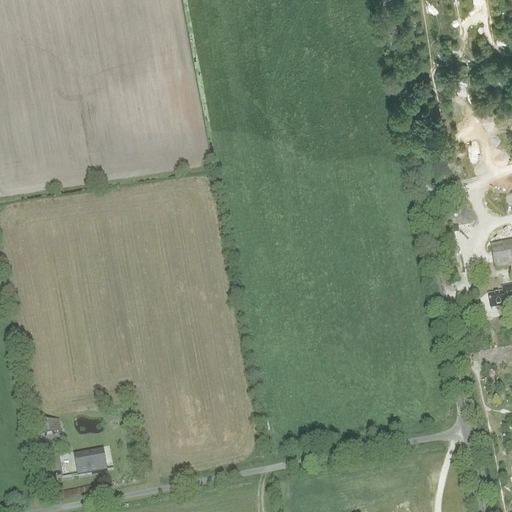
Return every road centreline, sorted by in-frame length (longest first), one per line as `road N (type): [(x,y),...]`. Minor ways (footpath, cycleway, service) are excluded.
road 1 (unclassified): [(465,432),(385,0)]
road 2 (unclassified): [(38,511),(465,432)]
